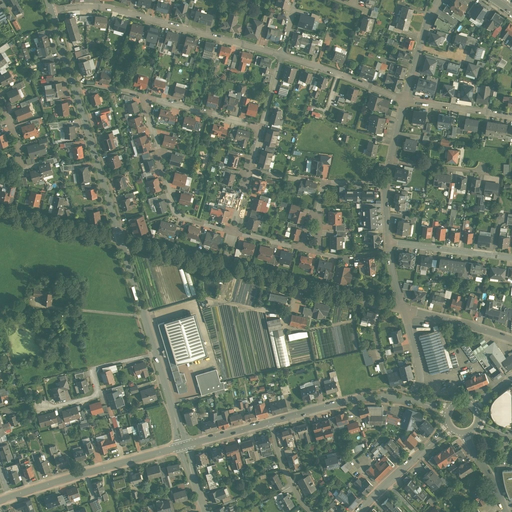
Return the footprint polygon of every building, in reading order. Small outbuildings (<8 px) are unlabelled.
[(170,4),(158,0),(156,9),(167,13),(170,4)] [(460,0),(460,1),(459,0),(453,0),(452,3),(451,2),(449,5),(447,4),(443,10),(450,16),(451,14),(461,21),(465,15),(462,13),(468,6),(466,5),(467,3),(462,0),(460,0)] [(17,2),(13,4),(17,10),(17,11),(21,9),(17,2)] [(488,9),(480,4),(472,16),(480,21),(488,9)] [(181,8),(177,6),(174,15),(175,15),(174,16),(179,18),(179,16),(184,17),(186,9),(181,8)] [(413,10),(402,6),(400,11),(402,11),(400,17),(409,19),(411,13),(412,13),(413,10)] [(213,15),(196,10),(194,20),(213,25),(215,17),(212,16),(213,15)] [(378,12),(372,10),(370,16),(376,18),(378,12)] [(504,18),(495,12),(490,21),(489,21),(494,24),(498,27),(504,18)] [(229,13),(227,22),(222,21),(220,27),(225,28),(225,29),(233,31),(237,15),(229,13)] [(320,15),(312,13),(311,17),(314,18),(313,20),(319,21),(320,15)] [(453,23),(438,13),(433,26),(449,31),(453,23)] [(126,17),(116,14),(113,24),(123,27),(126,17)] [(311,17),(301,14),(298,25),(311,29),(313,20),(314,18),(311,17)] [(107,17),(95,16),(94,25),(106,26),(107,17)] [(373,18),(364,16),(360,28),(370,31),(373,18)] [(73,17),(65,19),(71,40),(80,38),(73,17)] [(409,19),(400,17),(398,23),(397,23),(396,27),(407,30),(408,26),(407,26),(409,19)] [(254,20),(251,28),(247,27),(244,35),(258,39),(260,30),(262,22),(262,23),(262,22),(254,20)] [(490,21),(488,20),(485,25),(491,29),(494,24),(489,21),(490,21)] [(511,24),(510,23),(508,22),(506,25),(508,26),(505,31),(500,37),(504,40),(509,34),(511,35),(511,24)] [(143,26),(132,23),(129,36),(139,39),(140,35),(143,26)] [(159,29),(149,26),(147,34),(151,35),(151,36),(150,40),(150,42),(154,44),(156,37),(157,37),(159,29)] [(281,31),(269,27),(266,38),(274,40),(274,39),(278,40),(278,41),(281,31)] [(431,30),(428,41),(438,44),(442,33),(431,30)] [(178,34),(168,31),(164,43),(165,43),(170,44),(169,49),(173,51),(178,34)] [(316,40),(308,38),(308,39),(307,38),(302,37),(302,35),(294,33),(291,43),(296,45),(296,43),(300,44),(301,42),(307,43),(305,51),(312,53),(316,40)] [(456,33),(453,44),(464,47),(467,36),(456,33)] [(47,35),(37,37),(40,47),(47,45),(49,44),(47,35)] [(193,38),(186,36),(184,45),(182,51),(183,52),(188,53),(190,47),(194,48),(196,39),(197,38),(193,37),(193,38)] [(414,40),(406,38),(405,42),(403,46),(411,49),(414,40)] [(214,43),(205,41),(203,49),(204,49),(211,51),(213,47),(214,43)] [(469,54),(480,58),(483,47),(473,44),(469,54)] [(49,54),(47,45),(40,47),(37,48),(39,57),(45,55),(49,54)] [(231,48),(221,46),(219,54),(224,56),(228,57),(231,48)] [(211,51),(204,49),(202,55),(212,58),(214,51),(215,47),(213,47),(211,51)] [(339,52),(335,51),(334,50),(332,54),(334,55),(332,59),(336,61),(342,63),(345,54),(339,52)] [(252,54),(242,52),(240,51),(238,55),(241,56),(240,60),(238,69),(239,70),(244,71),(246,62),(250,63),(252,54)] [(407,52),(403,51),(399,51),(397,57),(396,60),(407,63),(410,54),(407,53),(407,52)] [(426,74),(427,71),(434,73),(436,63),(438,57),(425,53),(421,67),(420,66),(418,72),(426,74)] [(88,55),(82,57),(82,56),(80,57),(81,61),(78,62),(82,74),(91,71),(88,60),(90,59),(89,54),(87,55),(88,55)] [(271,59),(261,56),(258,65),(264,67),(268,68),(269,68),(271,59)] [(438,57),(436,63),(440,64),(439,67),(443,69),(446,60),(438,57)] [(448,60),(446,69),(457,72),(459,63),(448,60)] [(54,61),(43,63),(44,67),(45,67),(46,73),(55,72),(54,61)] [(238,69),(234,68),(235,62),(232,61),(229,70),(239,72),(239,70),(238,69)] [(468,61),(465,72),(476,75),(480,64),(468,61)] [(398,65),(391,63),(388,69),(396,72),(398,65)] [(406,67),(398,65),(396,72),(395,75),(403,78),(406,67)] [(296,69),(286,66),(282,79),(292,82),(296,69)] [(375,71),(363,66),(359,75),(371,80),(375,71)] [(312,74),(304,71),(303,73),(301,73),(298,83),(301,84),(303,80),(309,82),(312,74)] [(2,75),(0,76),(0,78),(3,85),(9,82),(8,81),(12,79),(8,72),(7,72),(2,75)] [(102,72),(100,79),(99,82),(108,84),(109,82),(110,81),(111,78),(110,77),(110,75),(102,72)] [(135,78),(133,86),(145,89),(145,88),(147,81),(147,79),(138,76),(137,79),(135,78)] [(327,78),(319,76),(316,86),(324,88),(327,78)] [(402,80),(391,77),(389,83),(388,88),(399,91),(402,80)] [(424,92),(428,80),(419,78),(416,89),(424,92)] [(165,82),(155,80),(152,89),(156,90),(157,91),(159,92),(160,91),(162,92),(164,85),(165,82)] [(436,82),(428,80),(424,92),(433,94),(436,82)] [(20,82),(12,86),(14,90),(16,88),(17,90),(22,88),(20,82)] [(444,82),(442,93),(453,95),(454,88),(455,84),(453,83),(444,82)] [(461,82),(459,97),(471,100),(473,91),(474,84),(461,82)] [(61,83),(50,84),(52,96),(62,95),(61,83)] [(246,86),(238,84),(237,91),(236,94),(235,98),(236,98),(238,91),(244,93),(244,92),(245,93),(246,86)] [(490,86),(482,85),(480,93),(478,93),(477,102),(487,103),(488,97),(488,95),(489,95),(490,88),(490,86)] [(184,89),(175,86),(173,95),(182,97),(182,95),(184,89)] [(358,89),(349,86),(345,98),(355,100),(358,89)] [(14,90),(7,93),(12,102),(21,97),(17,90),(16,88),(14,90)] [(96,94),(89,96),(92,105),(100,103),(97,93),(96,94)] [(378,97),(371,94),(369,101),(368,102),(367,104),(368,106),(367,106),(378,110),(379,109),(386,111),(387,108),(389,101),(382,99),(382,98),(380,97),(380,98),(378,97)] [(218,98),(208,95),(206,105),(216,107),(217,102),(218,98)] [(231,97),(226,95),(222,107),(223,107),(224,108),(226,109),(227,108),(235,110),(238,99),(236,98),(235,98),(231,97)] [(28,100),(20,103),(22,108),(28,106),(31,105),(28,100)] [(136,101),(127,104),(129,113),(138,110),(136,101)] [(62,103),(57,104),(57,108),(58,108),(59,115),(68,113),(67,102),(62,103)] [(258,105),(249,102),(246,114),(255,116),(258,105)] [(22,108),(15,111),(19,120),(32,115),(28,106),(22,108)] [(171,112),(161,109),(159,116),(158,117),(159,117),(158,118),(168,120),(169,120),(170,115),(171,112)] [(281,111),(273,109),(270,122),(274,123),(275,119),(278,120),(279,119),(281,111)] [(348,112),(340,110),(337,120),(345,123),(348,112)] [(427,112),(414,110),(413,121),(425,123),(427,112)] [(101,114),(96,116),(99,127),(108,124),(107,120),(106,115),(105,115),(105,114),(104,113),(101,114)] [(452,116),(439,114),(437,124),(442,125),(450,126),(452,116)] [(385,118),(371,115),(369,126),(370,126),(369,130),(381,132),(383,124),(384,124),(385,118)] [(133,118),(129,120),(131,126),(142,123),(140,116),(133,118)] [(195,119),(185,116),(182,126),(183,126),(182,128),(186,129),(186,127),(192,129),(194,121),(195,119)] [(479,120),(466,118),(464,130),(468,130),(468,129),(472,129),(477,130),(479,120)] [(201,122),(194,121),(192,129),(198,130),(201,122)] [(508,124),(488,121),(486,134),(489,135),(493,135),(493,136),(493,135),(498,136),(498,137),(499,137),(499,136),(502,137),(503,137),(506,137),(506,136),(508,124)] [(142,123),(131,126),(133,133),(144,129),(142,123)] [(31,124),(22,127),(25,137),(37,133),(34,125),(33,124),(31,124)] [(222,126),(214,124),(211,133),(215,134),(221,135),(222,129),(221,129),(222,126)] [(67,126),(64,126),(64,127),(65,138),(75,137),(74,126),(67,126)] [(250,132),(237,129),(237,130),(235,138),(241,140),(240,146),(245,147),(247,141),(250,132)] [(270,129),(268,129),(264,143),(266,144),(274,146),(278,132),(278,131),(270,129)] [(138,137),(134,139),(136,145),(148,142),(147,138),(146,138),(145,135),(138,137)] [(172,137),(165,135),(162,145),(173,148),(175,138),(172,137)] [(106,139),(102,140),(105,150),(114,147),(114,146),(112,139),(111,137),(106,139)] [(418,141),(406,138),(404,148),(415,150),(418,141)] [(40,143),(27,147),(31,157),(34,156),(46,153),(43,142),(40,143)] [(148,142),(136,145),(138,152),(142,151),(149,149),(149,146),(150,145),(148,142)] [(377,144),(368,142),(367,150),(364,149),(363,153),(366,153),(366,154),(375,156),(377,144)] [(81,146),(73,147),(73,152),(74,157),(74,158),(78,157),(79,158),(81,157),(82,156),(81,146)] [(264,151),(262,150),(258,165),(260,165),(268,168),(268,167),(272,153),(264,151)] [(458,151),(449,150),(448,161),(457,162),(457,158),(458,155),(458,151)] [(182,157),(172,154),(169,164),(179,166),(182,157)] [(236,156),(230,154),(227,165),(237,167),(236,167),(238,160),(239,160),(239,157),(236,156)] [(108,157),(107,158),(110,168),(120,165),(117,155),(116,155),(108,157)] [(26,159),(28,164),(36,162),(34,156),(31,157),(26,159)] [(151,160),(144,162),(146,171),(150,170),(154,169),(151,160)] [(45,164),(39,166),(40,169),(42,177),(52,174),(49,164),(49,163),(45,164)] [(88,167),(76,168),(78,182),(90,181),(88,167)] [(404,170),(397,168),(395,178),(402,179),(403,178),(406,179),(406,180),(410,180),(411,174),(408,174),(408,170),(404,169),(404,170)] [(40,169),(30,171),(33,182),(43,180),(42,177),(40,169)] [(230,173),(226,172),(225,176),(224,176),(223,179),(224,179),(223,183),(232,185),(235,174),(230,173)] [(186,176),(175,173),(172,183),(180,185),(184,186),(184,184),(186,176)] [(451,176),(436,173),(434,185),(439,185),(439,184),(444,184),(444,186),(449,187),(451,176)] [(123,176),(114,179),(117,189),(126,186),(123,176)] [(467,178),(459,177),(458,183),(457,188),(465,189),(467,178)] [(155,179),(148,181),(149,186),(150,185),(152,192),(151,192),(160,189),(157,178),(155,179)] [(264,181),(255,178),(252,190),(262,193),(265,182),(265,181),(264,181)] [(481,180),(473,179),(471,190),(478,191),(479,191),(479,188),(481,180)] [(316,183),(306,181),(306,183),(304,189),(307,190),(314,192),(316,183)] [(498,184),(487,182),(485,194),(486,194),(491,195),(491,197),(496,198),(498,184)] [(91,189),(86,189),(86,190),(87,199),(96,197),(95,188),(91,189)] [(8,193),(3,191),(2,196),(0,195),(0,196),(0,200),(8,203),(10,195),(10,193),(8,193)] [(357,191),(344,191),(344,200),(357,200),(357,191)] [(374,191),(362,191),(362,200),(374,200),(374,191)] [(40,194),(32,192),(31,195),(29,196),(29,198),(30,200),(29,203),(38,206),(39,199),(41,194),(40,194)] [(232,194),(227,192),(227,193),(225,192),(225,195),(224,195),(223,196),(223,197),(223,198),(224,198),(223,202),(231,205),(234,194),(232,194)] [(183,194),(181,193),(179,202),(189,205),(191,196),(189,195),(183,194)] [(401,194),(395,193),(394,201),(396,201),(404,202),(405,195),(401,194)] [(64,198),(54,196),(52,204),(54,205),(62,207),(64,198)] [(157,196),(148,199),(150,205),(154,203),(158,202),(157,196)] [(126,199),(120,201),(123,210),(131,208),(131,206),(133,205),(132,202),(130,202),(129,198),(126,199)] [(259,199),(254,198),(252,208),(260,210),(262,201),(263,200),(259,199)] [(158,202),(154,203),(157,213),(167,210),(164,200),(158,202)] [(404,202),(396,201),(395,208),(401,209),(405,210),(405,209),(406,202),(404,202)] [(54,205),(52,213),(62,216),(64,207),(62,207),(54,205)] [(375,207),(362,208),(364,227),(367,227),(377,226),(376,219),(378,218),(378,215),(376,215),(375,207)] [(225,210),(219,208),(219,209),(216,219),(227,222),(230,211),(225,210)] [(299,210),(294,209),(293,211),(291,219),(302,222),(305,212),(299,210)] [(93,212),(88,212),(89,218),(90,218),(91,222),(90,222),(100,221),(99,211),(93,212)] [(339,212),(329,212),(329,216),(330,216),(330,223),(336,223),(341,223),(341,213),(339,212)] [(143,216),(130,220),(135,235),(147,231),(143,216)] [(249,217),(246,228),(256,230),(259,220),(257,220),(249,217)] [(409,221),(399,220),(397,232),(401,233),(401,235),(407,236),(409,221)] [(176,225),(161,221),(158,231),(173,235),(174,233),(176,226),(176,225)] [(199,229),(189,226),(187,236),(191,237),(192,236),(196,237),(198,238),(199,232),(200,230),(199,230),(199,229)] [(432,227),(424,226),(422,236),(431,237),(433,227),(432,227)] [(295,228),(292,227),(290,232),(289,237),(298,240),(300,229),(295,228)] [(446,228),(437,227),(436,238),(444,239),(446,228)] [(460,232),(452,231),(450,240),(459,241),(460,232)] [(508,232),(500,231),(498,246),(507,247),(508,244),(509,245),(510,237),(507,237),(508,232)] [(210,233),(207,232),(206,233),(202,232),(202,233),(201,238),(205,239),(203,243),(204,244),(210,245),(214,233),(210,232),(210,233)] [(465,232),(463,241),(472,243),(473,233),(465,232)] [(217,234),(214,233),(210,245),(217,247),(218,243),(220,236),(217,235),(217,234)] [(368,234),(367,234),(368,246),(379,245),(379,242),(379,237),(378,237),(378,234),(368,234)] [(336,236),(331,236),(330,248),(342,248),(342,247),(340,247),(340,244),(342,242),(342,236),(336,236)] [(490,237),(480,236),(479,244),(489,245),(490,237)] [(254,244),(244,242),(241,251),(252,254),(254,244)] [(273,249),(260,246),(257,257),(267,260),(270,260),(271,254),(273,249)] [(291,253),(281,251),(280,256),(279,261),(289,264),(291,253)] [(410,253),(406,252),(406,253),(400,252),(399,260),(400,260),(400,265),(414,267),(416,255),(410,254),(410,253)] [(271,254),(270,260),(267,260),(266,262),(273,264),(275,255),(271,254)] [(311,258),(301,256),(299,265),(299,266),(302,267),(302,266),(309,267),(310,265),(311,258)] [(433,258),(422,256),(421,265),(421,269),(427,270),(427,266),(431,266),(433,258)] [(374,257),(363,258),(363,261),(364,266),(365,274),(375,273),(375,268),(374,262),(374,257)] [(452,260),(441,259),(439,268),(441,268),(445,269),(451,270),(452,266),(452,260)] [(331,263),(319,260),(317,269),(321,270),(320,276),(326,277),(327,277),(328,272),(329,272),(331,263)] [(461,261),(452,260),(452,266),(456,267),(455,270),(458,270),(460,270),(461,261)] [(483,264),(472,263),(471,272),(482,273),(483,264)] [(349,268),(340,265),(339,269),(337,268),(335,277),(337,277),(336,281),(346,283),(346,280),(350,281),(352,271),(349,270),(349,268)] [(196,294),(188,266),(179,269),(187,296),(196,294)] [(505,269),(491,268),(490,277),(495,277),(494,278),(504,279),(505,269)] [(460,270),(458,270),(457,277),(466,279),(467,271),(464,271),(460,270)] [(44,290),(34,289),(33,296),(42,297),(42,292),(43,292),(44,290)] [(418,291),(414,290),(412,299),(419,301),(418,302),(423,303),(426,293),(422,292),(418,291)] [(43,292),(42,292),(42,297),(41,304),(51,305),(52,293),(43,292)] [(271,292),(270,292),(268,299),(286,303),(287,296),(279,294),(271,292)] [(440,295),(434,294),(432,302),(442,305),(445,293),(440,292),(440,295)] [(475,298),(466,295),(465,299),(468,300),(468,302),(473,303),(475,298)] [(455,299),(453,299),(451,306),(460,309),(462,301),(459,300),(455,299)] [(329,306),(315,302),(313,309),(304,307),(302,313),(312,316),(322,318),(322,314),(327,315),(329,306)] [(473,303),(468,302),(465,310),(475,313),(477,304),(473,303)] [(492,309),(487,308),(485,316),(495,319),(496,319),(498,310),(492,309)] [(375,313),(363,310),(361,320),(366,321),(367,322),(372,323),(373,322),(375,313)] [(508,313),(498,310),(496,319),(495,319),(495,321),(505,324),(507,318),(508,313)] [(189,314),(158,324),(166,350),(163,352),(163,353),(163,355),(167,355),(170,366),(177,364),(202,356),(189,314)] [(307,318),(292,314),(289,324),(305,328),(307,318)] [(280,318),(267,321),(269,331),(272,330),(282,328),(280,318)] [(345,326),(350,350),(359,348),(354,324),(345,326)] [(282,328),(272,330),(274,338),(275,338),(283,335),(282,328)] [(442,329),(420,335),(431,374),(453,367),(442,329)] [(400,330),(391,332),(391,333),(391,334),(391,336),(392,336),(394,342),(400,341),(403,340),(400,330)] [(298,332),(288,334),(289,340),(308,336),(307,332),(298,332)] [(283,335),(275,338),(281,367),(290,365),(284,335),(283,335)] [(280,367),(274,340),(271,341),(277,368),(280,367)] [(506,358),(494,341),(487,346),(492,353),(499,362),(506,358)] [(487,346),(484,348),(482,345),(472,352),(481,363),(482,362),(492,353),(487,346)] [(394,348),(381,351),(383,361),(385,366),(398,363),(394,348)] [(362,352),(362,353),(366,366),(373,364),(371,356),(369,357),(367,351),(362,352)] [(499,362),(492,353),(482,362),(481,363),(485,368),(487,367),(491,372),(500,366),(501,365),(499,362)] [(511,353),(506,358),(499,362),(501,365),(506,372),(511,368),(511,353)] [(387,374),(385,366),(383,361),(379,362),(382,373),(383,373),(384,374),(386,383),(389,383),(387,374)] [(144,362),(134,365),(137,374),(142,372),(143,376),(148,375),(147,371),(147,370),(147,369),(147,367),(146,367),(144,362)] [(179,373),(177,364),(170,366),(179,393),(187,391),(184,382),(186,381),(184,373),(179,373)] [(409,364),(399,367),(401,373),(402,379),(412,377),(409,364)] [(491,372),(496,380),(505,374),(500,366),(491,372)] [(110,369),(101,372),(104,383),(109,382),(109,381),(113,379),(111,371),(110,369)] [(216,369),(195,375),(201,395),(218,390),(224,388),(223,381),(220,382),(216,369)] [(397,371),(387,374),(389,383),(390,385),(399,382),(400,382),(397,374),(397,371)] [(480,375),(476,377),(475,375),(474,375),(478,387),(489,383),(485,373),(480,375)] [(474,375),(472,376),(473,378),(466,381),(469,390),(478,387),(474,375)] [(66,379),(59,382),(61,386),(62,386),(64,390),(69,388),(66,379)] [(85,380),(78,382),(78,385),(80,393),(89,390),(85,380)] [(319,380),(313,381),(314,385),(315,390),(321,388),(319,380)] [(335,381),(324,384),(326,393),(337,390),(335,381)] [(137,385),(130,387),(132,394),(139,392),(137,385)] [(314,385),(301,389),(300,386),(303,399),(317,396),(315,390),(314,385)] [(511,385),(511,386),(498,396),(496,398),(494,401),(492,404),(491,407),(491,411),(492,415),(494,419),(497,422),(500,424),(511,428),(511,385)] [(61,386),(52,389),(54,395),(53,396),(54,399),(55,400),(56,400),(66,397),(64,390),(62,386),(61,386)] [(154,387),(140,391),(143,400),(152,398),(152,400),(157,398),(154,387)] [(113,392),(107,394),(111,404),(120,401),(118,392),(117,391),(113,392)] [(274,392),(268,394),(269,398),(269,403),(270,403),(277,401),(274,392)] [(277,401),(270,403),(273,414),(287,410),(284,399),(277,401)] [(100,401),(90,405),(93,414),(103,411),(102,406),(100,401)] [(255,408),(254,408),(257,418),(268,416),(265,405),(262,406),(259,406),(255,408)] [(77,407),(66,410),(69,420),(70,420),(69,419),(75,417),(75,418),(79,417),(80,417),(78,411),(77,407)] [(367,407),(364,408),(364,407),(362,408),(362,409),(358,409),(360,418),(366,417),(369,416),(367,407)] [(382,407),(370,407),(367,407),(369,416),(366,417),(368,424),(374,424),(382,424),(382,415),(382,407)] [(415,412),(407,409),(401,426),(411,429),(414,419),(413,419),(415,412)] [(83,410),(78,411),(80,417),(79,417),(80,420),(86,419),(83,410)] [(193,410),(184,413),(188,425),(197,422),(196,419),(194,413),(193,410)] [(44,415),(43,415),(45,420),(46,425),(46,424),(57,421),(56,416),(55,412),(44,415)] [(247,414),(244,414),(246,421),(255,419),(254,412),(247,414)] [(422,414),(415,412),(413,419),(414,419),(416,419),(418,420),(421,423),(424,420),(421,417),(422,414)] [(240,413),(230,416),(232,425),(243,422),(240,413)] [(343,414),(343,413),(338,414),(338,415),(335,416),(338,425),(348,422),(345,413),(343,414)] [(223,418),(217,420),(219,429),(229,426),(227,417),(223,418)] [(328,419),(321,421),(322,424),(320,424),(319,422),(312,424),(316,439),(324,437),(323,434),(324,433),(325,437),(333,435),(330,424),(329,419),(328,419)] [(433,428),(425,419),(424,420),(421,423),(418,426),(418,427),(422,431),(420,432),(423,435),(424,434),(426,435),(433,428)] [(210,421),(203,423),(206,432),(217,429),(215,420),(210,421)] [(145,421),(138,423),(139,427),(140,433),(137,433),(137,434),(139,442),(144,441),(150,439),(150,440),(148,430),(148,429),(146,421),(145,421)] [(357,422),(347,425),(350,432),(359,429),(357,422)] [(306,423),(297,426),(299,434),(303,433),(304,438),(306,442),(310,441),(308,431),(306,423)] [(139,427),(134,428),(133,425),(131,426),(132,432),(133,435),(137,434),(137,433),(140,433),(139,427)] [(128,433),(123,434),(122,427),(117,428),(119,435),(121,444),(131,441),(128,433)] [(290,428),(280,430),(283,439),(285,446),(289,445),(290,444),(289,439),(289,438),(292,437),(290,428)] [(417,441),(410,434),(403,441),(410,448),(417,441)] [(272,454),(267,435),(257,438),(258,441),(259,446),(263,445),(265,450),(261,451),(262,457),(272,454)] [(109,438),(105,440),(107,448),(116,445),(114,437),(109,438)] [(104,439),(97,441),(100,454),(108,452),(105,440),(104,439)] [(402,451),(390,439),(384,444),(389,450),(396,457),(402,451)] [(251,440),(241,443),(243,451),(248,450),(253,448),(254,448),(251,440)] [(90,441),(83,443),(84,448),(86,453),(93,451),(92,448),(93,448),(91,444),(90,441)] [(372,443),(371,442),(369,444),(376,452),(383,458),(385,460),(387,458),(383,454),(375,446),(372,443)] [(236,443),(225,446),(227,455),(231,454),(231,455),(235,454),(236,454),(238,454),(239,453),(236,443)] [(352,452),(363,449),(361,443),(350,446),(352,452)] [(382,443),(379,446),(377,444),(375,446),(383,454),(389,450),(384,444),(382,443)] [(7,444),(0,446),(0,449),(4,460),(11,457),(7,444)] [(376,452),(369,444),(365,449),(372,456),(374,454),(376,452)] [(434,456),(433,457),(437,461),(440,467),(456,456),(457,456),(455,453),(450,445),(434,456)] [(84,448),(74,451),(76,460),(81,459),(81,458),(86,457),(87,457),(86,453),(84,448)] [(220,448),(211,450),(213,459),(214,458),(215,461),(218,460),(217,458),(223,456),(220,448)] [(253,448),(248,450),(250,457),(248,457),(248,458),(245,459),(246,463),(256,461),(256,460),(254,451),(253,448)] [(461,449),(455,453),(457,456),(456,456),(459,460),(466,456),(461,449)] [(65,455),(59,457),(57,452),(53,454),(55,459),(58,467),(67,464),(65,455)] [(203,452),(195,455),(198,464),(206,462),(203,452)] [(242,466),(238,454),(236,454),(235,454),(236,458),(231,460),(233,468),(242,466)] [(293,455),(287,456),(290,467),(299,465),(296,454),(293,455)] [(337,455),(325,459),(328,468),(339,465),(337,455)] [(46,460),(42,461),(41,456),(36,457),(37,460),(41,472),(49,470),(48,466),(46,460)] [(433,456),(430,458),(431,458),(427,461),(432,465),(435,463),(434,463),(437,461),(433,457),(434,456),(433,456)] [(382,463),(378,467),(377,466),(375,468),(376,469),(374,471),(371,474),(377,481),(394,465),(387,458),(385,460),(382,463)] [(29,462),(25,464),(26,467),(23,468),(26,478),(34,475),(31,465),(29,462)] [(466,462),(463,464),(462,464),(460,465),(460,467),(458,468),(456,469),(458,472),(457,473),(457,474),(459,477),(460,477),(461,476),(461,477),(472,469),(469,465),(468,465),(466,462)] [(178,463),(167,466),(169,475),(174,474),(176,473),(181,472),(178,463)] [(16,464),(12,465),(13,468),(10,469),(12,472),(16,471),(19,470),(17,465),(16,464)] [(455,464),(448,468),(451,473),(456,469),(458,468),(455,464)] [(158,465),(146,468),(149,477),(149,476),(156,474),(157,475),(160,474),(161,474),(159,468),(158,465)] [(374,471),(369,465),(365,469),(367,470),(366,471),(370,475),(371,474),(374,471)] [(429,471),(423,477),(429,484),(437,476),(431,469),(429,471)] [(511,469),(503,470),(503,476),(504,482),(506,487),(508,493),(510,498),(511,497),(511,469)] [(12,472),(8,473),(12,483),(20,480),(16,471),(12,472)] [(140,472),(129,475),(131,484),(138,482),(139,483),(142,483),(142,481),(140,472)] [(213,473),(209,474),(209,473),(206,474),(210,489),(217,487),(213,473)] [(283,485),(276,473),(269,477),(273,485),(274,484),(277,488),(275,489),(276,490),(283,485)] [(122,475),(113,477),(114,480),(116,487),(125,484),(124,478),(123,478),(122,475)] [(304,477),(298,480),(305,494),(313,489),(311,484),(313,483),(313,482),(312,482),(308,475),(304,477)] [(437,476),(429,484),(434,489),(435,489),(437,487),(437,485),(442,481),(440,479),(437,476)] [(362,483),(358,479),(354,483),(358,487),(362,483)] [(362,483),(358,487),(365,494),(373,486),(366,479),(365,480),(362,483)] [(416,485),(410,479),(407,483),(407,484),(404,487),(409,492),(407,493),(410,496),(415,499),(415,498),(418,501),(421,498),(422,499),(426,495),(420,489),(421,489),(419,486),(417,487),(416,486),(416,485)] [(101,480),(92,483),(96,496),(99,495),(105,493),(105,492),(101,480)] [(485,486),(474,492),(478,501),(477,502),(480,506),(486,503),(483,499),(490,495),(485,486)] [(76,487),(66,490),(67,494),(69,499),(70,499),(73,497),(74,500),(75,501),(79,499),(80,498),(79,495),(76,487)] [(222,488),(209,493),(212,501),(221,498),(225,496),(222,488)] [(185,489),(173,493),(176,502),(181,500),(187,498),(185,489)] [(336,496),(335,496),(341,501),(342,500),(344,501),(347,497),(340,491),(336,496)] [(56,493),(45,497),(48,507),(59,503),(56,493)] [(347,497),(344,501),(343,502),(351,509),(359,500),(351,493),(347,497)] [(67,494),(62,495),(66,504),(71,502),(70,499),(69,499),(67,494)] [(229,494),(225,496),(221,498),(223,502),(231,500),(229,494)] [(284,511),(294,505),(288,494),(278,499),(284,511)] [(341,501),(335,496),(336,496),(334,495),(331,498),(333,499),(339,504),(341,501)] [(432,496),(427,500),(430,504),(435,500),(432,496)] [(30,499),(16,504),(18,510),(24,508),(25,511),(33,511),(35,511),(30,499)] [(98,499),(93,501),(97,510),(102,508),(98,499)] [(339,504),(333,499),(329,505),(336,511),(339,507),(340,505),(339,504)] [(388,499),(382,505),(389,511),(391,509),(395,506),(394,505),(388,499)] [(166,500),(156,503),(158,511),(166,511),(171,511),(169,503),(168,500),(166,500)]
